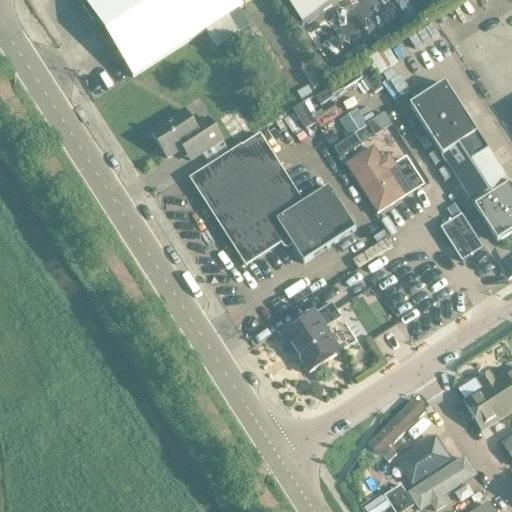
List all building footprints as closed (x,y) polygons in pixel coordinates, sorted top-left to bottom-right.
[(94,17),(132,77),(242,7),(237,0),(78,0),(91,19),(94,17)] [(246,0),(257,17),(265,12),(258,0),(246,0)] [(340,0),(285,0),(302,25),(340,0)] [(511,232),(511,189),(477,134),(444,84),(409,106),(497,242),(511,232)] [(331,100),(311,113),(319,126),(339,113),(331,100)] [(199,155),(221,140),(207,119),(194,127),(184,111),(150,133),(166,158),(191,142),(199,155)] [(189,180),(245,266),(246,267),(263,256),(281,245),(283,249),(287,250),(288,249),(292,247),(301,261),(303,264),(355,230),(328,188),(303,204),(259,135),(189,180)] [(406,198),(390,173),(397,168),(389,154),(381,158),(374,146),(344,165),(377,217),(406,198)] [(443,220),(460,249),(475,240),(464,222),(457,226),(451,215),(443,220)] [(375,284),(365,291),(371,301),(381,295),(375,284)] [(331,304),(315,314),(314,312),(279,334),(291,353),(293,351),(308,374),(340,353),(325,329),(341,319),(331,304)] [(463,401),(484,435),(511,418),(511,371),(494,382),(490,376),(477,384),(481,391),(463,401)] [(415,400),(367,446),(378,458),(426,412),(415,400)] [(511,439),(499,448),(511,469),(511,439)] [(434,441),(393,467),(408,492),(450,466),(434,441)] [(429,511),(440,511),(448,507),(443,500),(475,481),(463,461),(407,496),(414,507),(416,511),(427,511),(429,511)] [(390,507),(407,496),(400,486),(383,496),(390,507)] [(407,496),(390,507),(392,511),(405,511),(414,507),(407,496)]
